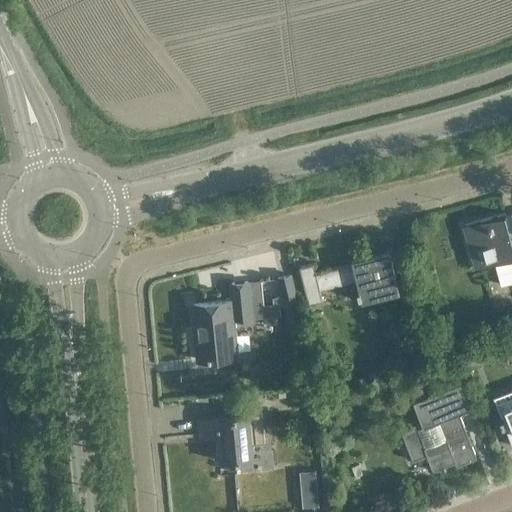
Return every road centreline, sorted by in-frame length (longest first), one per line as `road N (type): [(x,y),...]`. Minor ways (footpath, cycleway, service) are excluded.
road 1 (residential): [(149,511),(126,285),(133,268),(511,166)]
road 2 (unclassified): [(101,207),(511,98)]
road 3 (tertiary): [(86,511),(64,259)]
road 4 (tertiary): [(50,172),(0,42)]
